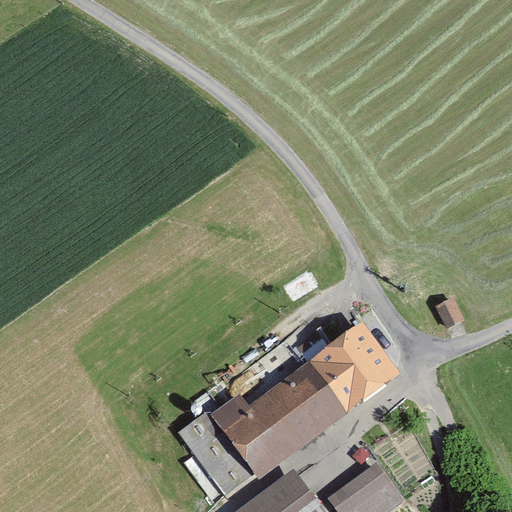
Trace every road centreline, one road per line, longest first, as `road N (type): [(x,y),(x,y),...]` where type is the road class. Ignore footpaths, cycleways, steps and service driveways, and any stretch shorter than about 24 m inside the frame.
road 1 (unclassified): [(80,0),(261,127),(328,208),(409,341),(450,348),(511,324)]
road 2 (track): [(420,347),(486,511)]
road 3 (track): [(424,371),(422,396),(456,511)]
